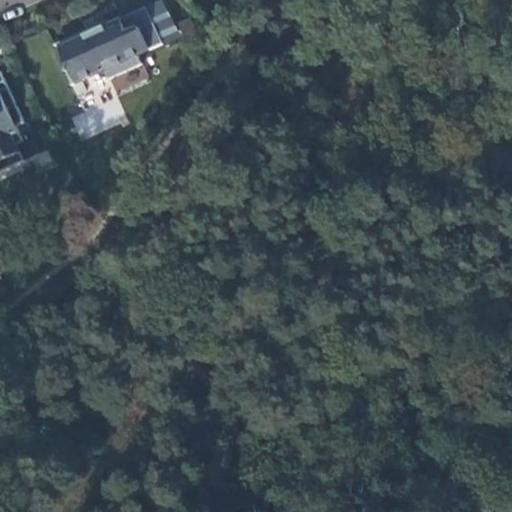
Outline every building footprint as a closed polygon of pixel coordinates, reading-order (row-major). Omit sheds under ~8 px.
[(140,56),(165,44),(148,7),(110,25),(108,21),(97,27),(98,30),(88,34),(87,31),(59,43),(70,66),(66,68),(74,85),(106,70),(110,79),(143,65),(140,56)] [(200,39),(192,19),(181,24),(189,44),(200,39)] [(18,127),(26,122),(6,80),(0,83),(0,166),(2,170),(26,159),(18,144),(25,142),(18,127)] [(84,138),(126,118),(115,96),(73,117),(84,138)] [(39,153),(33,139),(22,145),(28,158),(39,153)]
